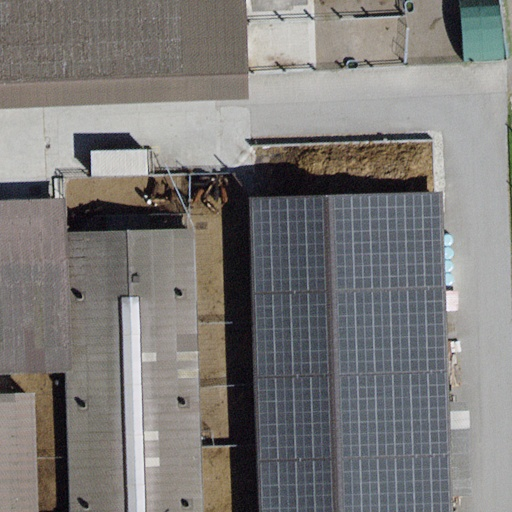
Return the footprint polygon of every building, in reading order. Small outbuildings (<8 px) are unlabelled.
[(247,0),(0,0),(0,108),(251,100),(247,0)] [(444,197),(254,202),(260,447),(232,448),(233,511),(456,511),(456,497),(473,497),(470,406),(450,407),(444,197)] [(66,206),(0,208),(0,376),(70,373),(67,233),(66,206)] [(201,511),(195,230),(67,233),(70,373),(73,511),(201,511)] [(0,511),(40,511),(37,395),(0,396),(0,511)]
